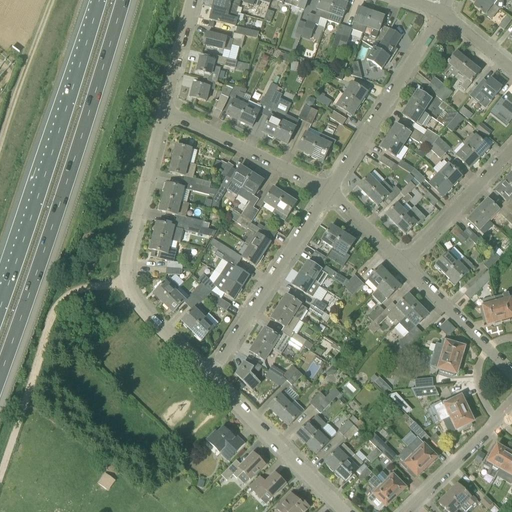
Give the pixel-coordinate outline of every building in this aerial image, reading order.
[(215,0),(213,8),(238,14),(236,13),(238,7),(240,7),(242,1),(236,0),(215,0)] [(293,0),(291,6),(304,11),(308,0),(293,0)] [(321,0),(318,10),(316,16),(310,14),(302,36),(311,39),(316,25),(318,26),(321,19),(328,21),(335,0),(321,0)] [(335,0),(328,21),(340,25),(343,19),(348,5),(342,3),(343,0),(342,0),(335,0)] [(500,9),(494,5),(487,0),(479,0),(474,7),(491,20),(500,9)] [(238,14),(213,8),(210,21),(236,27),(238,20),(237,20),(238,14)] [(364,34),(365,34),(373,11),(366,8),(365,11),(359,9),(354,24),(352,30),(357,31),(364,34)] [(271,23),(275,13),(268,10),(264,21),(271,23)] [(379,33),(384,18),(379,16),(380,13),(373,11),(365,34),(371,36),(377,38),(379,33)] [(511,21),(511,17),(508,15),(500,26),(505,30),(511,21)] [(300,22),(296,34),(295,37),(301,39),(302,36),(306,24),(300,22)] [(236,34),(249,37),(258,39),(259,33),(238,27),(236,34)] [(390,30),(386,36),(377,50),(375,49),(367,60),(368,61),(370,69),(377,67),(382,70),(387,63),(388,64),(397,50),(395,49),(402,37),(390,30)] [(249,37),(236,34),(234,34),(233,40),(228,39),(228,38),(207,32),(203,45),(225,50),(231,52),(232,46),(242,48),(245,40),(249,41),(249,37)] [(343,37),(337,35),(333,47),(339,49),(343,37)] [(349,39),(343,37),(339,49),(345,51),(349,39)] [(292,58),(286,55),(287,53),(280,50),(276,58),(289,65),(292,58)] [(456,79),(469,62),(458,53),(450,62),(442,71),(446,75),(449,71),(456,77),(455,78),(456,79)] [(204,80),(215,83),(217,83),(219,76),(213,74),(216,62),(201,58),(197,72),(206,74),(204,80)] [(222,58),(221,63),(220,65),(236,69),(238,69),(240,62),(222,58)] [(469,62),(456,79),(463,85),(462,87),(465,90),(481,72),(469,62)] [(331,70),(328,76),(342,82),(345,75),(331,70)] [(194,84),(191,98),(206,102),(210,89),(214,90),(215,83),(204,80),(203,79),(201,86),(194,84)] [(485,109),(491,102),(501,89),(490,80),(488,83),(483,80),(473,93),(477,97),(475,100),(485,109)] [(351,83),(344,95),(360,105),(368,93),(351,83)] [(449,98),(438,89),(431,83),(427,88),(445,103),(449,98)] [(272,84),(270,88),(263,102),(270,105),(277,92),(279,87),(272,84)] [(442,84),(438,89),(449,98),(453,93),(442,84)] [(226,86),(219,101),(216,108),(215,109),(223,112),(230,97),(233,90),(226,86)] [(240,121),(250,101),(243,98),(248,89),(235,87),(233,90),(230,97),(235,100),(227,116),(240,121)] [(283,95),(277,92),(270,105),(276,108),(283,95)] [(418,92),(411,104),(424,112),(425,113),(432,101),(418,92)] [(328,108),(332,101),(319,93),(316,100),(328,108)] [(353,116),(360,105),(344,95),(337,106),(353,116)] [(511,97),(511,96),(497,114),(502,117),(503,116),(510,122),(511,119),(511,97)] [(250,101),(240,121),(252,127),(262,107),(250,101)] [(415,123),(416,123),(422,126),(429,116),(425,113),(424,112),(411,104),(403,115),(415,123)] [(448,129),(459,114),(448,105),(436,121),(446,128),(448,129)] [(299,119),(306,122),(312,109),(305,106),(299,119)] [(470,120),(473,114),(463,107),(459,113),(470,120)] [(263,133),(276,139),(287,115),(275,109),(271,117),(263,133)] [(306,122),(306,123),(312,125),(319,112),(312,109),(306,122)] [(343,126),(347,120),(334,112),(330,118),(343,126)] [(459,114),(448,129),(452,133),(464,119),(459,114)] [(287,115),(276,139),(288,145),(299,121),(287,115)] [(488,138),(493,132),(482,123),(477,129),(488,138)] [(397,125),(389,138),(404,147),(410,138),(419,144),(420,143),(430,149),(431,150),(435,144),(436,144),(424,136),(409,126),(406,131),(397,125)] [(424,136),(436,144),(440,138),(440,137),(428,130),(427,131),(424,136)] [(299,150),(311,156),(319,140),(306,134),(299,150)] [(311,156),(324,162),(331,146),(334,147),(337,141),(322,134),(319,140),(311,156)] [(476,136),(466,146),(480,159),(489,149),(476,136)] [(404,147),(389,138),(382,148),(397,158),(404,147)] [(451,149),(440,138),(436,144),(435,144),(446,154),(451,149)] [(446,154),(435,144),(431,150),(441,160),(446,154)] [(197,165),(194,165),(198,151),(177,146),(173,160),(197,166),(197,165)] [(470,169),(480,159),(466,146),(456,156),(470,169)] [(392,170),(396,164),(383,156),(379,162),(392,170)] [(183,182),(196,185),(210,189),(212,183),(194,178),(197,166),(173,160),(170,173),(185,177),(183,182)] [(212,168),(222,172),(220,176),(225,179),(234,167),(228,163),(226,164),(222,162),(221,162),(216,160),(212,168)] [(398,166),(411,174),(415,169),(402,160),(398,166)] [(438,174),(452,187),(462,177),(448,164),(438,174)] [(238,196),(239,195),(242,190),(252,175),(241,167),(237,172),(232,169),(217,193),(222,197),(227,189),(238,196)] [(426,180),(416,169),(415,169),(411,174),(410,174),(421,185),(426,180)] [(438,174),(429,184),(443,197),(452,187),(438,174)] [(239,195),(250,203),(254,197),(264,182),(252,175),(242,190),(239,195)] [(359,187),(369,197),(380,186),(370,176),(359,187)] [(183,182),(182,188),(167,184),(164,198),(187,204),(189,192),(190,191),(194,192),(196,185),(183,182)] [(408,194),(416,187),(411,182),(400,193),(405,198),(399,204),(398,204),(387,216),(397,225),(408,214),(402,209),(413,199),(408,194)] [(511,188),(506,182),(496,192),(506,201),(502,206),(511,215),(511,188)] [(211,189),(210,189),(196,185),(194,192),(210,196),(211,189)] [(378,207),(389,196),(380,186),(369,197),(378,207)] [(274,189),(265,203),(276,210),(285,196),(274,189)] [(434,207),(439,202),(429,192),(424,198),(434,207)] [(285,196),(276,210),(288,217),(297,203),(285,196)] [(178,216),(176,222),(201,228),(208,230),(209,224),(186,218),(190,205),(187,204),(164,198),(160,211),(178,216)] [(489,222),(498,213),(496,211),(498,210),(487,200),(477,211),(489,222)] [(241,217),(245,220),(253,208),(248,205),(241,217)] [(252,224),(260,211),(253,208),(245,220),(252,224)] [(408,214),(397,225),(406,235),(417,225),(418,226),(426,218),(424,219),(413,209),(408,214)] [(489,222),(477,211),(468,220),(480,232),(489,222)] [(266,240),(269,235),(263,231),(252,224),(245,220),(241,217),(237,223),(248,230),(248,229),(253,232),(249,246),(263,255),(271,243),(266,240)] [(208,230),(201,228),(176,222),(175,227),(157,223),(154,237),(172,242),(172,241),(180,243),(183,230),(210,237),(214,231),(208,230)] [(263,231),(269,235),(275,239),(278,232),(266,225),(263,231)] [(322,241),(334,249),(344,234),(332,226),(322,241)] [(477,246),(481,241),(468,228),(464,233),(477,246)] [(334,249),(346,256),(355,241),(344,234),(334,249)] [(158,259),(167,261),(167,269),(181,270),(183,270),(183,268),(183,264),(183,263),(175,263),(178,250),(171,248),(172,242),(154,237),(150,250),(159,252),(158,259)] [(492,251),(497,246),(488,237),(483,242),(492,251)] [(238,263),(242,257),(213,239),(210,245),(215,248),(238,263)] [(263,255),(249,246),(242,257),(256,267),(263,255)] [(238,263),(215,248),(212,252),(216,254),(215,255),(223,260),(215,271),(221,275),(242,289),(249,277),(235,268),(238,263)] [(324,265),(328,258),(316,251),(312,257),(324,265)] [(437,266),(446,276),(459,263),(449,253),(437,266)] [(489,271),(500,259),(496,255),(484,266),(489,271)] [(456,286),(470,273),(475,268),(465,258),(459,263),(446,276),(456,286)] [(320,287),(328,275),(322,271),(323,271),(309,262),(301,274),(320,287)] [(372,295),(372,296),(391,277),(381,267),(367,281),(377,290),(372,295)] [(490,281),(489,271),(464,295),(470,301),(490,281)] [(320,287),(301,274),(294,286),(307,294),(313,298),(320,287)] [(344,287),(349,281),(337,274),(333,280),(344,287)] [(202,284),(207,289),(208,288),(212,292),(217,287),(220,291),(234,300),(242,289),(221,275),(214,285),(208,278),(202,284)] [(355,275),(349,281),(344,287),(349,292),(360,280),(355,275)] [(400,287),(391,277),(372,296),(382,305),(387,300),(387,301),(400,287)] [(154,294),(164,304),(180,288),(170,278),(167,281),(154,294)] [(360,280),(349,292),(353,296),(364,285),(360,280)] [(196,299),(207,289),(202,284),(192,295),(196,299)] [(174,313),(189,298),(180,288),(164,304),(174,313)] [(182,322),(192,332),(205,319),(195,309),(200,303),(201,304),(212,292),(208,288),(207,289),(196,299),(189,307),(193,311),(182,322)] [(509,294),(496,298),(496,299),(502,323),(510,321),(510,319),(511,318),(511,299),(511,298),(510,298),(509,294)] [(287,296),(280,308),(294,317),(300,321),(308,309),(287,296)] [(385,311),(374,321),(379,326),(387,317),(393,323),(395,322),(396,320),(400,324),(418,305),(409,296),(397,307),(393,303),(385,311)] [(227,312),(231,305),(220,298),(216,305),(227,312)] [(489,325),(494,323),(494,325),(502,323),(496,299),(496,298),(482,301),(485,309),(481,310),(485,323),(488,322),(489,325)] [(332,309),(321,302),(317,299),(313,305),(328,316),(332,309)] [(330,317),(328,316),(313,305),(309,311),(327,322),(330,317)] [(400,324),(409,333),(417,327),(428,315),(418,305),(400,324)] [(369,318),(373,322),(374,321),(385,311),(380,307),(369,318)] [(285,327),(281,332),(304,347),(311,351),(314,346),(297,335),(304,323),(300,321),(294,317),(280,308),(272,319),(285,327)] [(205,319),(192,332),(202,341),(215,328),(205,319)] [(447,322),(443,326),(452,334),(456,330),(447,322)] [(266,329),(258,341),(273,351),(281,356),(289,344),(300,352),(304,347),(281,332),(278,337),(266,329)] [(409,334),(408,335),(404,338),(401,341),(397,345),(405,352),(416,341),(409,334)] [(465,353),(463,353),(464,348),(462,347),(463,344),(451,340),(450,344),(448,343),(448,341),(443,340),(442,345),(437,344),(434,353),(441,355),(441,356),(463,362),(465,353)] [(273,351),(258,341),(251,352),(266,362),(273,351)] [(457,374),(459,369),(461,370),(463,362),(441,356),(441,355),(434,353),(433,353),(429,367),(437,369),(437,370),(440,371),(440,373),(453,376),(454,373),(457,374)] [(253,391),(261,384),(251,374),(254,369),(260,372),(263,367),(252,361),(249,366),(244,362),(236,375),(253,391)] [(269,372),(281,379),(285,373),(273,366),(269,372)] [(288,381),(298,371),(293,366),(283,377),(288,381)] [(293,386),(300,379),(303,376),(298,371),(288,381),(293,386)] [(376,373),(372,378),(387,392),(391,387),(376,373)] [(419,389),(434,387),(434,380),(418,382),(419,389)] [(419,389),(423,397),(439,396),(435,388),(419,389)] [(335,389),(326,398),(316,409),(321,414),(340,394),(335,389)] [(270,407),(280,417),(292,405),(296,401),(286,391),(270,407)] [(409,414),(414,409),(395,391),(390,396),(409,414)] [(310,403),(316,409),(326,398),(320,393),(310,403)] [(440,423),(445,420),(469,409),(466,401),(464,402),(462,398),(460,399),(458,396),(447,401),(442,403),(441,401),(432,406),(440,423)] [(289,427),(302,414),(292,405),(280,417),(289,427)] [(473,416),(469,409),(445,420),(450,432),(453,432),(456,431),(457,434),(473,426),(471,423),(473,422),(471,417),(473,416)] [(298,435),(308,445),(328,425),(327,425),(327,426),(317,416),(309,424),(298,435)] [(349,421),(338,431),(344,437),(359,422),(353,417),(349,421)] [(360,420),(359,422),(344,437),(349,442),(365,425),(360,420)] [(328,425),(308,445),(317,455),(329,443),(337,434),(336,432),(330,426),(328,425)] [(418,427),(413,432),(421,440),(426,435),(418,427)] [(227,462),(244,445),(233,434),(231,437),(223,428),(217,434),(215,432),(206,441),(227,462)] [(393,463),(399,457),(374,433),(368,439),(377,448),(382,453),(393,463)] [(435,452),(428,444),(426,446),(417,437),(407,447),(408,448),(414,454),(427,468),(437,458),(433,455),(435,452)] [(442,451),(447,446),(439,437),(433,443),(442,451)] [(326,463),(336,473),(354,454),(344,445),(339,449),(326,463)] [(487,475),(494,479),(496,477),(511,451),(504,447),(503,449),(498,446),(495,451),(492,449),(487,459),(484,465),(487,466),(491,469),(487,475)] [(382,453),(377,448),(366,459),(372,464),(382,453)] [(401,465),(412,475),(414,473),(418,477),(427,468),(414,454),(408,448),(399,457),(404,463),(401,465)] [(511,451),(496,477),(510,485),(511,482),(511,451)] [(249,480),(249,481),(264,465),(253,455),(254,454),(253,454),(241,466),(235,461),(227,470),(220,476),(226,482),(232,476),(236,480),(242,473),(249,480)] [(364,464),(354,454),(336,473),(345,482),(359,469),(364,464)] [(363,483),(372,473),(367,469),(358,478),(363,483)] [(381,483),(395,497),(405,487),(401,483),(404,481),(397,474),(394,476),(393,475),(392,474),(387,478),(386,477),(386,478),(381,473),(377,478),(381,483)] [(113,480),(105,474),(98,484),(106,490),(113,480)] [(266,493),(272,499),(285,486),(274,475),(265,484),(260,479),(249,490),(260,500),(266,493)] [(395,497),(381,483),(376,488),(378,490),(375,493),(377,496),(374,499),(380,504),(382,502),(386,506),(395,497)] [(449,494),(466,511),(477,502),(465,489),(464,491),(458,485),(449,494)] [(466,511),(449,494),(439,504),(445,510),(444,511),(460,511),(463,509),(465,511),(466,511)] [(276,510),(277,511),(307,511),(310,509),(299,499),(297,501),(291,495),(276,510)] [(488,510),(492,506),(494,504),(486,497),(481,502),(488,510)]
